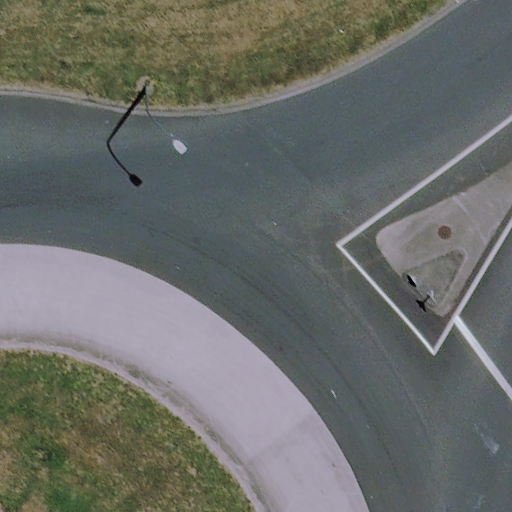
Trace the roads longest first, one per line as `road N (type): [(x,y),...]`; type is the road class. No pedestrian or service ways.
road 1 (tertiary): [(193,198),(293,256),(376,336),(438,434),(464,511)]
road 2 (tertiary): [(193,198),(366,138),(511,65)]
road 3 (tertiary): [(0,163),(34,160),(193,198)]
